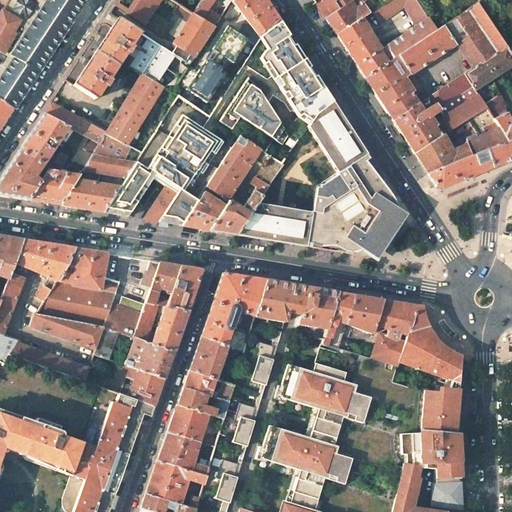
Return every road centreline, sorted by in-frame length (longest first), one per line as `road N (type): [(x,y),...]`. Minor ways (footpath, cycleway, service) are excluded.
road 1 (residential): [(288,0),(463,274)]
road 2 (residential): [(125,511),(216,251)]
road 3 (primary): [(216,251),(453,294)]
road 4 (primary): [(0,215),(216,251)]
road 5 (residential): [(0,157),(99,0)]
road 6 (secondary): [(484,327),(489,511)]
